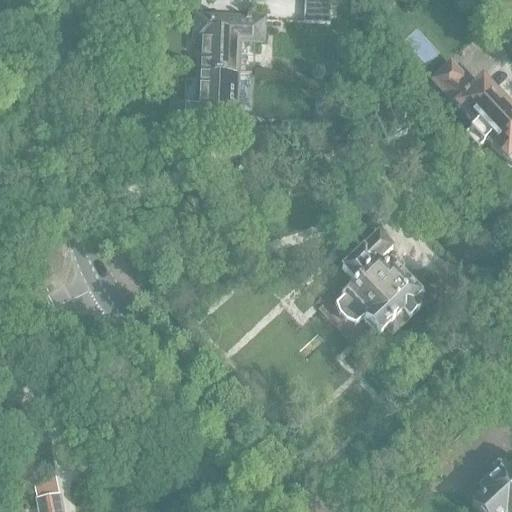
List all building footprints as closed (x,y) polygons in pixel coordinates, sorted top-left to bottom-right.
[(329,27),(330,0),(303,0),(303,25),(329,27)] [(199,74),(237,75),(238,43),(263,44),(264,21),(195,19),(194,42),(200,42),(199,74)] [(511,116),(481,84),(472,93),(463,83),(464,82),(450,66),(432,83),(474,127),(455,145),(469,159),(487,141),(511,166),(511,116)] [(236,108),(237,75),(199,74),(198,107),(174,106),(173,128),(240,130),(241,109),(236,108)] [(364,151),(385,142),(387,144),(405,136),(393,110),(374,118),(353,127),(364,151)] [(250,172),(281,158),(282,132),(252,131),(250,172)] [(350,142),(336,150),(343,165),(358,158),(350,142)] [(436,298),(416,276),(415,275),(407,282),(399,274),(404,269),(397,261),(392,266),(385,258),(393,251),(380,237),(359,256),(358,255),(352,256),(350,259),(348,265),(349,266),(343,271),(356,285),(347,294),(341,298),(343,300),(336,308),(338,317),(345,324),(355,328),(367,316),(369,318),(365,321),(379,337),(386,331),(392,338),(436,298)] [(511,393),(503,401),(511,411),(511,393)] [(511,511),(511,463),(480,493),(484,497),(471,509),(473,511),(511,511)] [(61,511),(59,498),(36,502),(37,511),(61,511)]
